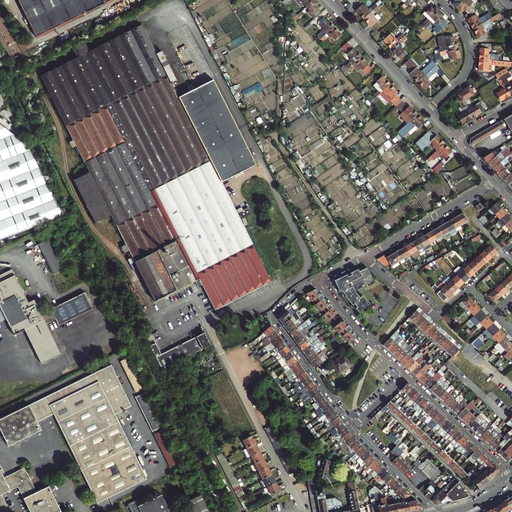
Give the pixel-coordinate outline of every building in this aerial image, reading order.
[(18,0),(37,38),(113,0),(18,0)] [(304,9),(313,0),(291,0),(296,5),(300,1),(305,6),(303,8),(304,9)] [(315,0),(313,0),(304,9),(305,10),(307,9),(315,18),(321,12),(315,6),(318,3),(315,0)] [(465,0),(464,0),(457,7),(461,11),(464,8),(468,13),(471,10),(476,5),(474,3),(473,4),(469,0),(467,2),(465,1),(465,0)] [(432,19),(440,11),(436,7),(434,10),(427,3),(422,8),(432,17),(431,18),(432,19)] [(357,11),(364,19),(371,13),(369,11),(366,7),(364,5),(362,6),(357,11)] [(371,13),(364,19),(371,27),(378,21),(372,15),(379,9),(378,7),(371,13)] [(468,13),(465,15),(473,28),(489,19),(488,16),(483,19),(480,21),(479,19),(477,17),(476,18),(471,10),(468,13)] [(442,28),(447,23),(441,17),(444,15),(440,11),(432,19),(431,20),(438,27),(436,30),(439,33),(443,29),(442,28)] [(489,19),(491,22),(500,16),(499,14),(489,19)] [(325,35),(326,34),(334,27),(327,19),(321,24),(323,27),(322,28),(323,30),(325,32),(315,41),(316,43),(321,39),(325,35)] [(420,27),(422,29),(430,21),(428,19),(420,27)] [(473,28),(479,38),(488,33),(486,29),(484,28),(483,26),(491,22),(489,19),(473,28)] [(509,25),(504,19),(500,22),(505,30),(511,27),(509,25)] [(41,77),(56,106),(86,166),(117,226),(156,300),(195,281),(199,279),(203,285),(215,310),(272,281),(267,272),(268,271),(265,264),(263,265),(241,220),(242,219),(238,213),(237,213),(222,183),(255,166),(213,83),(182,98),(181,95),(179,96),(176,89),(174,90),(168,77),(173,75),(159,47),(154,50),(142,25),(89,52),(78,58),(41,77)] [(334,27),(326,34),(330,38),(331,37),(332,39),(333,38),(335,40),(341,35),(334,27)] [(384,41),(391,48),(405,36),(403,34),(396,40),(395,38),(394,38),(393,37),(391,38),(390,36),(384,41)] [(405,36),(391,48),(401,59),(408,53),(400,44),(407,38),(405,36)] [(439,49),(439,53),(457,47),(454,37),(447,39),(448,42),(446,43),(447,44),(446,45),(447,47),(444,48),(439,49)] [(72,47),(78,58),(89,52),(84,41),(72,47)] [(344,66),(341,69),(344,72),(361,56),(348,41),(342,47),(350,56),(349,57),(350,59),(352,61),(345,67),(344,66)] [(460,57),(457,47),(439,53),(440,56),(446,54),(445,54),(449,53),(449,55),(450,55),(450,57),(452,57),(453,60),(460,57)] [(487,60),(489,60),(490,55),(489,55),(490,52),(488,52),(489,49),(481,49),(480,59),(487,60)] [(353,67),(357,71),(360,68),(365,73),(371,67),(361,56),(344,72),(345,74),(353,67)] [(480,59),(479,70),(487,70),(487,60),(480,59)] [(411,74),(418,82),(432,69),(434,67),(436,65),(434,62),(432,64),(433,64),(423,73),(422,71),(421,71),(420,70),(419,71),(417,69),(419,67),(415,63),(409,68),(413,72),(411,74)] [(360,68),(357,71),(361,76),(365,73),(360,68)] [(432,69),(418,82),(425,90),(431,84),(429,82),(430,81),(427,78),(434,72),(432,69)] [(511,83),(510,85),(508,81),(506,82),(504,77),(510,73),(509,72),(503,75),(500,77),(510,95),(511,94),(511,83)] [(371,102),(390,84),(383,77),(373,86),(378,91),(368,100),(371,102)] [(501,100),(510,95),(500,77),(497,79),(496,79),(497,80),(498,81),(500,85),(501,85),(503,87),(500,89),(501,89),(496,92),(501,100)] [(390,84),(371,102),(372,104),(382,95),(386,99),(389,96),(391,98),(397,93),(390,84)] [(361,92),(366,97),(372,91),(367,86),(361,92)] [(0,114),(13,125),(16,123),(6,103),(0,91),(0,114)] [(472,118),(462,102),(458,96),(456,97),(462,108),(464,111),(462,112),(460,113),(461,115),(458,117),(462,123),(472,118)] [(465,100),(462,102),(472,118),(481,113),(477,106),(474,107),(473,106),(471,107),(469,108),(468,105),(465,100)] [(388,106),(385,102),(378,108),(381,112),(388,106)] [(407,123),(417,114),(410,107),(400,116),(407,123)] [(403,127),(405,129),(405,130),(409,126),(412,123),(417,129),(424,122),(417,114),(407,123),(403,127)] [(511,114),(471,138),(470,144),(475,150),(477,149),(473,145),(506,126),(507,124),(511,132),(511,114)] [(0,161),(30,150),(29,150),(23,142),(13,135),(5,128),(2,126),(0,124),(0,161)] [(444,144),(437,136),(431,142),(433,144),(432,145),(435,149),(432,151),(424,158),(426,160),(429,158),(430,157),(444,144)] [(451,152),(444,144),(430,157),(432,159),(436,155),(439,153),(442,156),(441,158),(443,160),(451,152)] [(492,169),(511,152),(508,149),(504,153),(502,151),(501,152),(499,153),(487,164),(492,169)] [(30,150),(0,161),(0,239),(62,216),(63,215),(55,200),(47,184),(39,168),(30,150)] [(487,164),(499,153),(497,150),(482,158),(487,164)] [(497,175),(505,168),(502,165),(511,156),(511,153),(511,152),(492,169),(497,175)] [(503,180),(510,173),(507,169),(511,166),(509,164),(505,168),(497,175),(503,180)] [(507,185),(511,181),(511,180),(511,172),(510,173),(503,180),(507,185)] [(495,214),(501,208),(496,203),(490,208),(488,210),(493,216),(495,214)] [(495,214),(500,219),(506,214),(501,208),(495,214)] [(463,213),(457,217),(461,225),(468,221),(463,213)] [(502,224),(503,225),(511,219),(506,214),(500,219),(497,222),(499,223),(502,224)] [(479,219),(483,224),(488,220),(483,215),(479,219)] [(450,221),(455,229),(456,231),(463,227),(461,225),(457,217),(450,221)] [(510,230),(511,227),(511,220),(511,219),(503,225),(502,227),(506,232),(510,230)] [(449,232),(455,229),(450,221),(444,224),(449,232)] [(438,228),(442,236),(449,232),(444,224),(438,228)] [(496,227),(491,232),(493,235),(499,229),(496,227)] [(438,228),(431,232),(436,240),(442,236),(438,228)] [(499,229),(493,235),(496,238),(502,232),(499,229)] [(425,235),(430,243),(436,240),(431,232),(425,235)] [(432,246),(430,243),(425,235),(419,239),(425,250),(432,246)] [(412,243),(417,251),(419,254),(425,250),(419,239),(412,243)] [(53,275),(62,270),(48,242),(47,240),(38,244),(53,275)] [(411,255),(417,251),(412,243),(406,246),(411,255)] [(491,245),(485,250),(492,258),(498,252),(491,245)] [(400,250),(404,258),(406,261),(412,257),(411,255),(406,246),(400,250)] [(398,262),(404,258),(400,250),(393,254),(398,262)] [(485,250),(479,255),(486,263),(492,258),(485,250)] [(398,262),(393,254),(387,258),(391,264),(392,266),(398,262)] [(386,267),(391,264),(387,258),(384,255),(377,259),(386,267)] [(479,255),(474,260),(480,268),(486,263),(479,255)] [(474,260),(468,265),(475,273),(480,268),(474,260)] [(468,265),(463,270),(469,278),(475,273),(468,265)] [(362,286),(374,280),(367,268),(359,271),(358,269),(338,278),(339,281),(336,282),(339,289),(340,289),(346,295),(346,296),(353,305),(354,303),(357,307),(356,308),(359,312),(369,304),(363,296),(361,298),(356,292),(356,291),(363,287),(362,286)] [(455,273),(457,275),(464,283),(469,278),(463,270),(461,268),(455,273)] [(29,302),(12,269),(0,274),(0,305),(6,318),(14,334),(25,329),(42,363),(61,353),(46,324),(56,319),(59,325),(93,309),(85,292),(50,309),(51,311),(42,315),(34,300),(29,302)] [(457,275),(451,280),(458,288),(464,283),(457,275)] [(458,288),(451,280),(448,277),(443,282),(453,293),(458,288)] [(511,282),(508,278),(501,284),(508,290),(511,286),(511,282)] [(437,287),(447,298),(453,293),(443,282),(442,282),(437,287)] [(493,288),(495,290),(501,296),(508,290),(501,284),(500,282),(493,288)] [(435,284),(431,288),(443,301),(447,298),(437,287),(435,284)] [(316,289),(306,293),(313,301),(314,299),(317,303),(316,304),(321,311),(323,309),(326,313),(323,315),(328,321),(337,313),(332,307),(333,307),(329,303),(328,304),(326,301),(323,298),(324,297),(321,293),(320,294),(316,289)] [(494,302),(501,296),(495,290),(488,296),(494,302)] [(466,311),(468,309),(475,303),(468,296),(459,304),(466,311)] [(474,316),(481,310),(475,303),(468,309),(474,316)] [(306,306),(297,312),(301,317),(310,311),(306,306)] [(293,313),(289,308),(279,316),(279,319),(283,324),(292,317),(291,316),(290,315),(293,313)] [(409,318),(412,321),(422,311),(419,308),(409,318)] [(487,316),(481,310),(474,316),(470,319),(476,326),(480,322),(487,316)] [(422,311),(412,321),(415,323),(425,314),(422,311)] [(292,317),(283,324),(286,329),(298,320),(298,321),(299,320),(298,319),(295,314),(291,316),(292,317)] [(425,314),(415,323),(418,326),(428,316),(425,314)] [(453,322),(445,314),(442,317),(450,325),(453,322)] [(431,319),(428,316),(418,326),(421,329),(431,319)] [(486,329),(493,323),(487,316),(480,322),(486,329)] [(431,319),(421,329),(424,331),(434,322),(431,319)] [(302,323),(299,320),(298,321),(298,320),(286,329),(289,333),(301,324),(302,325),(303,325),(302,323)] [(343,336),(349,343),(356,335),(351,330),(352,329),(349,325),(348,326),(343,320),(334,328),(338,334),(341,331),(345,335),(343,336)] [(434,322),(424,331),(427,334),(437,324),(434,322)] [(493,336),(499,330),(493,323),(486,329),(493,336)] [(267,337),(275,330),(271,324),(263,330),(262,331),(259,337),(257,339),(251,343),(253,346),(258,342),(257,342),(260,340),(259,339),(262,337),(263,336),(265,338),(263,340),(260,343),(261,343),(268,338),(267,337)] [(304,329),(305,330),(306,329),(305,328),(303,325),(302,325),(301,324),(289,333),(292,338),(304,329)] [(437,324),(427,334),(430,337),(440,327),(437,324)] [(430,337),(434,340),(443,330),(440,327),(430,337)] [(307,333),(305,330),(304,329),(292,338),(296,342),(307,333)] [(264,347),(265,347),(266,346),(267,347),(270,345),(269,343),(279,335),(275,330),(267,337),(268,338),(261,343),(264,347)] [(443,330),(434,340),(437,343),(446,333),(443,330)] [(499,343),(505,337),(499,330),(493,336),(499,343)] [(311,338),(312,338),(311,336),(313,335),(309,331),(308,332),(309,333),(308,334),(307,333),(296,342),(299,346),(311,337),(311,338)] [(205,332),(186,341),(193,353),(211,344),(205,332)] [(383,345),(386,348),(396,338),(398,336),(394,333),(383,345)] [(437,343),(440,346),(449,336),(446,333),(437,343)] [(266,346),(265,347),(268,352),(273,349),(273,348),(283,341),(279,335),(269,343),(270,345),(267,347),(266,346)] [(449,336),(440,346),(443,348),(452,339),(449,336)] [(299,346),(302,351),(314,342),(315,343),(316,342),(315,341),(313,339),(312,338),(311,338),(311,337),(299,346)] [(471,344),(478,350),(484,344),(477,337),(471,344)] [(511,343),(505,337),(499,343),(505,349),(511,343)] [(386,348),(390,351),(399,341),(396,338),(386,348)] [(452,339),(443,348),(446,351),(455,341),(452,339)] [(162,368),(192,354),(186,341),(161,353),(156,342),(150,345),(162,368)] [(286,346),(283,341),(273,348),(273,349),(268,352),(266,354),(267,356),(273,352),(275,355),(274,355),(275,357),(278,355),(276,353),(286,346)] [(399,341),(390,351),(393,354),(402,344),(399,341)] [(458,344),(455,341),(446,351),(449,354),(458,344)] [(314,342),(302,351),(305,355),(317,346),(318,348),(319,347),(318,346),(316,342),(315,343),(314,342)] [(321,343),(318,346),(319,347),(318,348),(317,346),(305,355),(309,359),(320,351),(321,352),(322,351),(322,350),(320,348),(323,346),(321,343)] [(499,343),(495,346),(501,353),(505,349),(499,343)] [(402,344),(393,354),(396,358),(406,348),(402,344)] [(452,357),(461,347),(458,344),(449,354),(452,357)] [(275,357),(274,355),(271,357),(273,360),(276,358),(278,361),(281,358),(282,357),(290,351),(286,346),(276,353),(278,355),(275,357)] [(326,347),(322,350),(322,351),(321,352),(320,351),(309,359),(312,364),(323,356),(324,357),(325,356),(324,355),(325,354),(323,352),(327,349),(326,347)] [(400,361),(409,351),(406,348),(396,358),(400,361)] [(294,356),(290,351),(282,357),(281,358),(282,360),(279,363),(281,366),(282,367),(285,365),(284,363),(294,356)] [(413,354),(409,351),(400,361),(403,364),(411,356),(413,354)] [(405,365),(408,369),(417,359),(418,359),(420,358),(422,356),(420,354),(418,356),(416,354),(414,356),(412,358),(405,365)] [(351,366),(343,355),(331,364),(339,374),(351,366)] [(298,361),(294,356),(284,363),(285,365),(282,367),(285,371),(288,369),(288,368),(289,367),(298,361)] [(325,359),(324,357),(323,356),(312,364),(315,368),(328,359),(327,357),(325,359)] [(404,365),(405,365),(412,358),(411,357),(411,356),(403,364),(404,365)] [(130,357),(121,361),(136,392),(144,388),(130,357)] [(417,359),(408,369),(412,372),(421,362),(422,361),(423,361),(420,358),(418,359),(417,359)] [(498,368),(499,367),(503,363),(500,359),(495,364),(498,368)] [(298,361),(289,367),(293,372),(301,366),(298,361)] [(426,365),(422,361),(421,362),(412,372),(415,375),(424,365),(425,365),(426,365)] [(424,365),(415,375),(418,378),(428,368),(428,369),(429,368),(431,365),(430,364),(427,366),(426,365),(425,365),(424,365)] [(30,405),(38,422),(54,414),(97,503),(147,479),(115,414),(131,406),(111,365),(30,405)] [(297,377),(305,371),(301,366),(293,372),(291,373),(292,374),(293,375),(290,377),(289,376),(285,379),(287,382),(293,378),(294,379),(295,378),(297,377)] [(422,381),(432,371),(429,368),(428,369),(428,368),(418,378),(422,381)] [(301,382),(309,376),(305,371),(297,377),(301,382)] [(435,374),(432,371),(422,381),(425,385),(434,376),(435,374)] [(435,374),(434,376),(425,385),(430,389),(437,381),(439,379),(440,378),(439,377),(435,374)] [(312,381),(309,376),(301,382),(304,387),(312,381)] [(430,389),(434,393),(444,382),(440,378),(439,379),(437,381),(430,389)] [(197,390),(198,392),(210,387),(207,379),(197,384),(200,389),(197,390)] [(316,386),(312,381),(304,387),(303,388),(302,389),(305,392),(302,394),(304,396),(305,398),(308,395),(306,393),(308,392),(316,386)] [(408,382),(399,391),(401,393),(399,395),(400,396),(411,385),(408,382)] [(444,382),(434,393),(439,398),(449,387),(444,382)] [(414,388),(411,385),(400,396),(403,398),(403,399),(414,388)] [(320,391),(316,386),(308,392),(312,397),(320,391)] [(454,391),(449,387),(439,398),(443,402),(454,391)] [(417,391),(414,388),(403,399),(407,402),(410,398),(417,391)] [(153,429),(161,425),(145,391),(137,395),(153,429)] [(323,396),(320,391),(312,397),(316,402),(323,396)] [(420,394),(417,391),(410,398),(413,401),(420,394)] [(454,391),(443,402),(448,406),(458,395),(454,391)] [(420,394),(413,401),(411,404),(410,405),(413,408),(423,397),(420,394)] [(463,400),(458,395),(448,406),(453,411),(463,400)] [(326,400),(323,396),(316,402),(319,407),(327,401),(326,400)] [(426,400),(423,397),(413,408),(416,411),(426,400)] [(430,403),(426,400),(416,411),(419,414),(430,403)] [(468,404),(463,400),(453,411),(457,415),(468,404)] [(327,401),(319,407),(323,412),(331,406),(327,401)] [(389,409),(391,411),(395,407),(389,401),(382,408),(386,411),(389,409)] [(433,406),(430,403),(419,414),(422,417),(433,406)] [(461,418),(471,408),(468,404),(457,415),(461,418)] [(42,430),(38,422),(30,405),(0,419),(0,428),(8,446),(42,430)] [(335,411),(331,406),(323,412),(321,413),(322,414),(322,415),(320,417),(321,418),(323,417),(324,419),(335,411)] [(436,409),(433,406),(422,417),(424,419),(426,420),(429,416),(436,409)] [(391,411),(397,416),(401,412),(395,407),(391,411)] [(473,409),(471,408),(461,418),(465,422),(475,411),(473,409)] [(439,411),(436,409),(429,416),(432,419),(439,411)] [(339,416),(335,411),(324,419),(325,420),(328,424),(339,416)] [(444,416),(439,411),(432,419),(429,423),(431,425),(430,426),(432,428),(444,416)] [(475,411),(465,422),(468,425),(479,415),(475,411)] [(397,416),(402,421),(406,417),(401,412),(397,416)] [(484,420),(479,415),(468,425),(474,431),(480,425),(481,424),(482,422),(483,423),(484,423),(485,424),(487,422),(484,420)] [(339,416),(328,424),(329,425),(327,427),(326,426),(323,428),(326,431),(331,427),(332,429),(342,421),(339,416)] [(436,430),(437,431),(448,420),(444,416),(432,428),(433,429),(434,428),(436,430)] [(378,422),(373,417),(370,419),(376,425),(378,422)] [(412,422),(406,417),(402,421),(408,426),(412,422)] [(442,433),(444,430),(451,423),(448,420),(437,431),(441,434),(442,433)] [(334,437),(335,438),(338,436),(336,434),(346,426),(342,421),(332,429),(333,429),(330,431),(333,435),(330,437),(331,439),(334,437)] [(417,427),(412,422),(408,426),(414,432),(417,427)] [(442,435),(444,437),(454,426),(451,423),(444,430),(445,431),(443,434),(442,433),(441,434),(442,435)] [(501,432),(503,430),(494,423),(492,426),(501,432)] [(481,426),(480,425),(474,431),(480,437),(486,430),(481,426)] [(338,436),(335,438),(336,439),(339,437),(339,438),(340,439),(350,431),(346,426),(336,434),(338,436)] [(445,438),(447,440),(457,429),(454,426),(444,437),(445,438)] [(490,426),(487,429),(486,430),(480,437),(484,441),(495,430),(490,426)] [(417,427),(414,432),(419,437),(423,433),(417,427)] [(448,441),(450,443),(460,432),(457,429),(447,440),(448,441)] [(179,463),(163,430),(155,434),(170,467),(179,463)] [(495,430),(484,441),(489,445),(499,434),(495,430)] [(353,436),(350,431),(340,439),(341,441),(338,443),(342,448),(343,448),(344,449),(346,446),(345,445),(346,444),(345,442),(353,436)] [(460,432),(450,443),(453,445),(463,435),(460,432)] [(423,433),(419,437),(425,442),(428,438),(423,433)] [(504,438),(499,434),(489,445),(494,449),(498,445),(504,438)] [(247,448),(256,443),(252,435),(243,440),(247,448)] [(463,435),(453,445),(456,448),(467,438),(463,435)] [(504,438),(498,445),(511,458),(511,456),(511,438),(508,435),(507,435),(504,438)] [(349,450),(358,441),(353,436),(345,442),(346,444),(345,445),(346,446),(344,449),(343,448),(342,448),(340,450),(342,452),(344,451),(346,452),(349,450)] [(393,442),(396,445),(398,447),(401,444),(402,443),(396,438),(395,439),(393,442)] [(434,443),(428,438),(425,442),(430,447),(434,443)] [(456,448),(459,451),(470,441),(467,438),(456,448)] [(362,445),(358,441),(349,450),(351,451),(348,454),(351,457),(352,458),(355,456),(353,454),(362,445)] [(460,452),(462,454),(473,444),(470,441),(459,451),(460,452)] [(247,448),(251,455),(260,451),(256,443),(247,448)] [(473,444),(462,454),(463,455),(464,456),(467,452),(468,453),(465,457),(467,459),(471,455),(477,448),(473,444)] [(359,457),(366,449),(362,445),(353,454),(355,456),(356,454),(359,457)] [(396,445),(391,451),(397,457),(399,455),(402,451),(398,447),(396,445)] [(494,449),(506,461),(508,461),(511,458),(498,445),(494,449)] [(411,455),(418,448),(416,446),(409,453),(410,454),(409,455),(410,456),(411,455)] [(475,460),(478,456),(482,452),(477,448),(471,455),(475,460)] [(362,463),(364,461),(371,454),(366,449),(359,457),(358,458),(356,460),(361,464),(360,465),(361,466),(362,467),(364,465),(362,463)] [(255,463),(264,459),(260,451),(251,455),(255,463)] [(482,452),(478,456),(484,462),(488,458),(482,452)] [(368,466),(375,459),(371,454),(364,461),(368,466)] [(422,463),(420,465),(418,467),(422,471),(424,468),(427,464),(428,465),(430,462),(435,457),(432,454),(423,464),(422,463)] [(410,467),(402,458),(399,455),(397,457),(392,462),(404,474),(410,467)] [(499,471),(499,468),(488,458),(484,462),(482,464),(495,475),(499,471)] [(255,463),(259,471),(268,466),(264,459),(255,463)] [(331,461),(324,459),(318,477),(325,479),(331,461)] [(380,463),(375,459),(368,466),(372,470),(380,463)] [(434,465),(430,462),(428,465),(427,464),(424,468),(422,471),(425,474),(434,465)] [(372,470),(377,475),(384,467),(380,463),(372,470)] [(480,471),(482,472),(490,480),(495,475),(482,464),(480,466),(482,468),(480,471)] [(437,469),(434,465),(425,474),(429,478),(431,476),(437,469)] [(263,479),(272,474),(268,466),(259,471),(263,479)] [(384,467),(377,475),(381,479),(388,472),(384,467)] [(463,471),(459,467),(455,471),(459,475),(463,471)] [(24,499),(37,492),(25,468),(4,478),(0,469),(0,511),(7,511),(10,511),(2,495),(18,487),(24,499)] [(441,472),(437,469),(431,476),(429,478),(431,480),(432,481),(434,479),(436,477),(441,472)] [(482,472),(478,475),(473,470),(472,472),(471,473),(484,485),(490,480),(482,472)] [(381,479),(386,483),(393,476),(388,472),(381,479)] [(484,485),(471,473),(468,476),(477,485),(479,488),(484,485)] [(260,481),(264,488),(276,482),(272,474),(263,479),(260,481)] [(393,476),(386,483),(386,484),(390,488),(397,481),(393,476)] [(455,478),(447,486),(451,490),(446,495),(452,502),(469,496),(470,496),(459,482),(459,481),(457,482),(455,479),(455,478)] [(419,489),(422,493),(427,488),(443,504),(452,502),(446,495),(442,491),(439,488),(435,484),(432,481),(431,480),(429,483),(429,484),(427,484),(425,486),(424,485),(419,489)] [(397,481),(390,488),(394,492),(401,485),(397,481)] [(276,482),(264,488),(268,497),(280,490),(276,482)] [(319,511),(359,511),(355,484),(347,485),(351,510),(343,511),(342,502),(335,497),(325,499),(323,489),(316,491),(316,492),(317,496),(318,499),(318,502),(319,506),(319,509),(319,511)] [(392,494),(396,497),(397,496),(398,496),(399,495),(405,489),(401,485),(394,492),(392,494)] [(378,489),(374,486),(369,493),(374,492),(375,497),(374,497),(375,504),(371,504),(372,511),(387,511),(385,500),(384,498),(384,495),(383,492),(380,490),(378,489)] [(447,486),(442,491),(446,495),(451,490),(447,486)] [(49,487),(37,492),(24,499),(30,511),(59,511),(61,511),(49,487)] [(197,488),(186,492),(189,501),(201,497),(197,488)] [(427,488),(422,493),(434,504),(436,505),(443,504),(427,488)] [(401,499),(401,498),(407,497),(410,494),(405,489),(399,495),(398,496),(397,496),(396,497),(396,498),(398,497),(399,497),(401,499)] [(170,511),(162,495),(138,506),(135,500),(127,504),(131,511),(170,511)] [(208,511),(201,497),(189,501),(193,511),(208,511)] [(397,511),(395,499),(395,498),(394,499),(394,497),(386,500),(385,500),(387,511),(397,511)] [(407,497),(401,498),(403,511),(404,511),(409,511),(407,500),(407,497)] [(409,501),(409,500),(407,500),(409,511),(422,509),(422,506),(416,499),(409,501)] [(498,504),(508,511),(511,511),(511,507),(509,505),(504,501),(498,504)]
